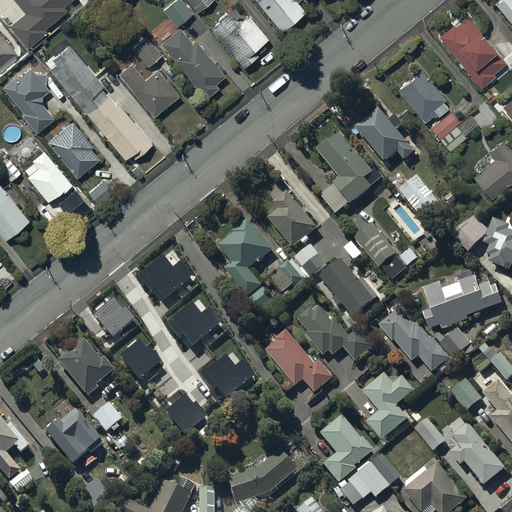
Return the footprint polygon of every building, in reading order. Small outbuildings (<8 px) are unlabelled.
[(14,0),(25,13),(9,26),(27,48),(47,32),(45,29),(68,11),(64,6),(71,0),(14,0)] [(181,0),(175,0),(163,10),(176,27),(192,14),(181,0)] [(186,0),(197,13),(212,0),(186,0)] [(255,0),(281,31),(306,11),(298,1),(298,0),(255,0)] [(511,0),(498,0),(495,3),(511,23),(511,0)] [(227,13),(210,27),(244,66),(257,55),(256,54),(265,47),(262,43),(268,38),(248,15),(237,24),(227,13)] [(453,25),(438,37),(459,62),(457,63),(465,73),(467,71),(480,88),(495,76),(493,73),(505,63),(468,17),(455,27),(453,25)] [(179,27),(161,43),(205,98),(218,88),(215,83),(224,76),(196,40),(192,43),(179,27)] [(0,66),(15,53),(0,35),(0,66)] [(145,35),(131,46),(147,66),(161,54),(145,35)] [(56,63),(49,69),(125,159),(131,154),(135,159),(153,144),(118,102),(115,105),(101,88),(104,85),(69,44),(52,59),(56,63)] [(130,63),(118,73),(153,116),(178,95),(157,68),(143,79),(130,63)] [(47,74),(35,73),(30,67),(17,78),(15,76),(2,87),(23,111),(20,113),(36,132),(54,118),(42,103),(42,96),(49,90),(45,85),(47,74)] [(421,70),(397,89),(424,122),(433,115),(435,118),(448,107),(442,101),(445,99),(421,70)] [(511,98),(502,107),(511,118),(511,98)] [(367,121),(356,129),(385,164),(398,154),(405,162),(415,153),(398,132),(404,127),(396,117),(390,123),(376,106),(363,116),(367,121)] [(450,112),(430,128),(449,151),(466,137),(464,135),(478,123),(471,114),(460,123),(450,112)] [(72,120),(47,141),(76,178),(99,159),(90,148),(93,146),(72,120)] [(372,172),(341,136),(333,143),(331,141),(317,152),(341,180),(333,186),(334,187),(321,198),(337,216),(350,206),(351,207),(384,179),(375,169),(372,172)] [(511,181),(511,153),(501,140),(488,152),(493,159),(472,177),(491,199),(511,181)] [(71,184),(43,150),(42,151),(38,147),(18,163),(28,175),(27,175),(35,185),(30,189),(36,196),(41,192),(48,201),(57,193),(58,195),(71,184)] [(11,157),(0,165),(0,168),(10,180),(20,172),(16,168),(18,166),(11,157)] [(418,177),(400,192),(421,218),(440,204),(418,177)] [(113,190),(104,180),(88,192),(97,203),(113,190)] [(0,233),(5,239),(29,220),(0,185),(0,233)] [(318,230),(288,193),(274,205),(279,211),(269,220),(294,250),(302,244),(304,246),(310,241),(308,238),(318,230)] [(489,232),(475,218),(451,236),(456,241),(452,245),(457,250),(461,246),(469,254),(484,240),(489,232)] [(507,226),(494,220),(484,245),(491,247),(487,257),(491,258),(489,264),(510,272),(511,268),(511,220),(509,220),(507,226)] [(274,252),(249,221),(233,233),(235,235),(219,248),(233,265),(225,271),(247,298),(263,286),(251,270),(274,252)] [(372,225),(354,240),(380,270),(382,269),(393,283),(407,271),(396,257),(398,256),(372,225)] [(312,246),(296,260),(311,279),(327,265),(312,246)] [(281,272),(270,280),(282,295),(285,293),(288,297),(293,293),(290,289),(293,287),(294,288),(297,286),(299,289),(310,280),(301,270),(301,271),(293,261),(290,264),(289,263),(280,270),(281,272)] [(359,283),(342,261),(320,278),(336,298),(333,301),(338,308),(342,304),(354,319),(379,299),(363,279),(359,283)] [(440,284),(424,289),(432,312),(424,314),(429,332),(441,328),(442,330),(469,321),(468,317),(503,305),(496,287),(491,288),(490,284),(479,287),(476,278),(475,278),(473,272),(459,276),(462,283),(460,283),(461,285),(443,291),(440,284)] [(168,279),(144,298),(160,319),(161,319),(173,333),(196,313),(168,279)] [(309,333),(306,335),(324,357),(330,352),(334,357),(344,349),(355,363),(374,348),(359,330),(349,338),(335,321),(332,323),(320,308),(315,313),(312,309),(298,320),(309,333)] [(401,309),(379,327),(393,344),(395,342),(412,363),(419,358),(432,375),(450,361),(433,340),(432,341),(416,322),(413,324),(401,309)] [(162,340),(140,313),(113,335),(121,345),(117,349),(133,368),(143,359),(141,357),(162,340)] [(472,345),(459,330),(442,343),(456,359),(458,358),(461,361),(469,354),(466,351),(472,345)] [(277,343),(266,352),(296,388),(304,382),(315,394),(334,379),(319,362),(315,365),(287,332),(275,341),(277,343)] [(83,342),(57,363),(84,396),(85,396),(87,398),(98,390),(96,388),(114,373),(103,360),(100,363),(83,342)] [(511,378),(511,367),(501,355),(491,363),(507,382),(511,378)] [(386,375),(363,393),(380,413),(367,423),(382,442),(408,421),(397,407),(414,393),(402,378),(394,385),(386,375)] [(145,376),(135,384),(148,400),(158,392),(145,376)] [(466,381),(451,393),(467,413),(482,400),(466,381)] [(511,397),(499,382),(483,395),(498,413),(491,418),(511,443),(511,397)] [(108,405),(92,418),(105,434),(121,420),(108,405)] [(47,433),(45,435),(71,466),(88,453),(90,455),(102,445),(78,416),(77,417),(74,412),(59,424),(58,423),(57,425),(55,423),(46,431),(47,433)] [(341,418),(319,435),(335,455),(322,466),(338,485),(355,471),(353,469),(373,453),(361,439),(359,440),(341,418)] [(0,420),(0,471),(9,482),(20,473),(6,455),(14,449),(19,455),(28,448),(9,424),(6,427),(0,420)] [(428,420),(415,430),(434,453),(447,443),(428,420)] [(507,470),(469,425),(453,438),(455,439),(452,442),(449,448),(452,453),(451,454),(462,467),(465,464),(485,488),(507,470)] [(256,472),(227,481),(234,506),(238,505),(240,507),(234,511),(252,511),(260,505),(255,499),(269,495),(295,472),(279,453),(256,472)] [(400,479),(381,456),(371,464),(370,464),(369,465),(367,464),(357,473),(358,474),(347,482),(349,484),(347,486),(344,482),(338,487),(342,492),(340,493),(353,508),(361,501),(362,502),(370,495),(375,500),(400,479)] [(454,511),(468,501),(438,464),(428,473),(425,469),(407,484),(407,489),(404,492),(420,511),(454,511)] [(26,472),(8,485),(15,495),(33,483),(26,472)] [(207,490),(199,490),(199,511),(214,511),(214,479),(207,479),(207,490)] [(182,511),(194,487),(179,480),(175,489),(163,483),(149,511),(147,511),(120,498),(113,511),(182,511)] [(109,497),(96,481),(80,494),(93,510),(109,497)] [(321,511),(312,500),(295,511),(321,511)]
